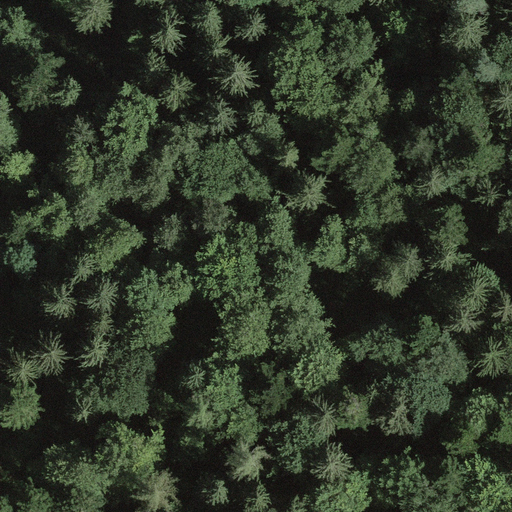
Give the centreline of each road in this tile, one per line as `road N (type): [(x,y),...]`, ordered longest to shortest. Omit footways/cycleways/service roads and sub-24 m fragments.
road 1 (track): [(192,0),(282,32),(372,43),(416,90),(440,138),(454,238),(453,287),(412,440)]
road 2 (track): [(315,511),(335,487),(511,390)]
